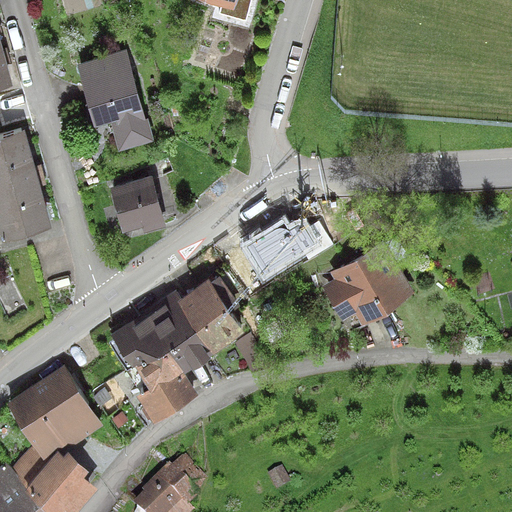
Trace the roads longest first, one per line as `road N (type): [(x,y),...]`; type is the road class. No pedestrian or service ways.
road 1 (residential): [(511,358),(406,355),(277,373),(156,436),(91,511)]
road 2 (residential): [(23,0),(59,161),(104,301)]
road 3 (tertiary): [(276,186),(511,171)]
road 4 (tertiary): [(104,301),(276,186)]
road 5 (residential): [(276,186),(275,81),(302,0)]
road 6 (tertiary): [(0,385),(104,301)]
